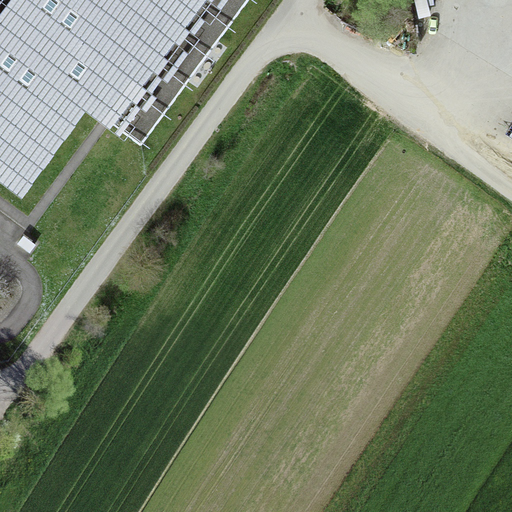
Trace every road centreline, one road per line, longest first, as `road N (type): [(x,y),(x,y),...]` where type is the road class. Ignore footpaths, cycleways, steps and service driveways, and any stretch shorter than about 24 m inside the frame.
road 1 (unclassified): [(0,388),(24,374),(316,0)]
road 2 (track): [(294,30),(511,193)]
